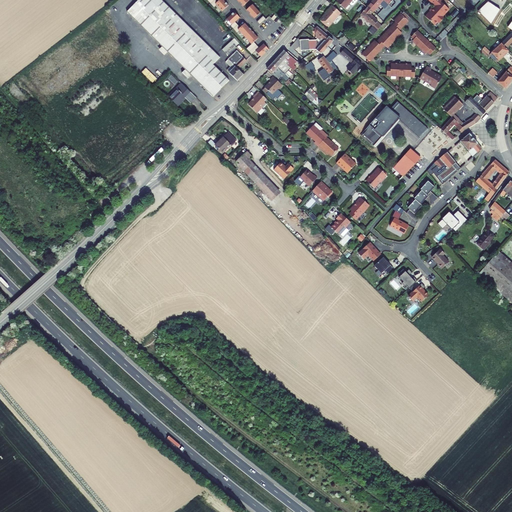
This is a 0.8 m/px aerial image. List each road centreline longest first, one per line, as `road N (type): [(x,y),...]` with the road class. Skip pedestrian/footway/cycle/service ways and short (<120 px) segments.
road 1 (track): [(422,511),(242,373),(195,326),(163,327),(146,347),(138,345),(81,285),(161,196),(148,184)]
road 2 (motorway): [(301,511),(140,379),(0,242)]
road 3 (motorway): [(0,276),(89,364),(263,511)]
road 4 (secondary): [(225,104),(0,323)]
road 5 (track): [(186,345),(394,511)]
road 6 (track): [(146,347),(346,511)]
road 7 (residential): [(225,104),(280,150),(308,153),(348,192)]
road 8 (unknown): [(218,110),(246,133),(305,230)]
road 9 (track): [(98,201),(0,88)]
road 10 (residential): [(502,143),(430,212),(408,251)]
road 11 (residential): [(506,99),(459,55),(382,57)]
road 12 (secondary): [(318,0),(225,104)]
